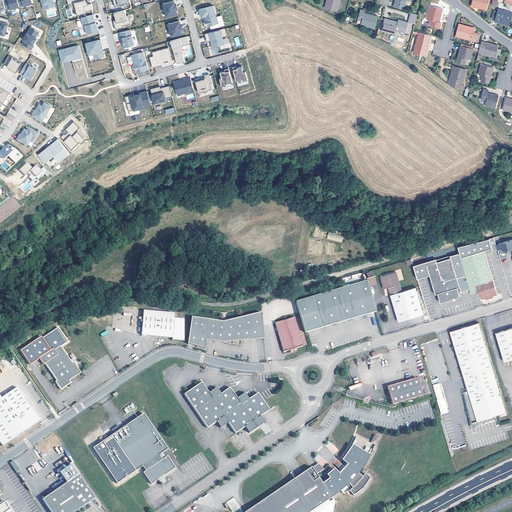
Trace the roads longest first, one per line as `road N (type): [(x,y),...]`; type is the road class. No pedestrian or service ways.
road 1 (unclassified): [(276,367),(166,351),(0,459)]
road 2 (residential): [(511,302),(347,352)]
road 3 (residential): [(99,0),(124,83),(203,64)]
road 4 (residential): [(302,418),(164,511)]
